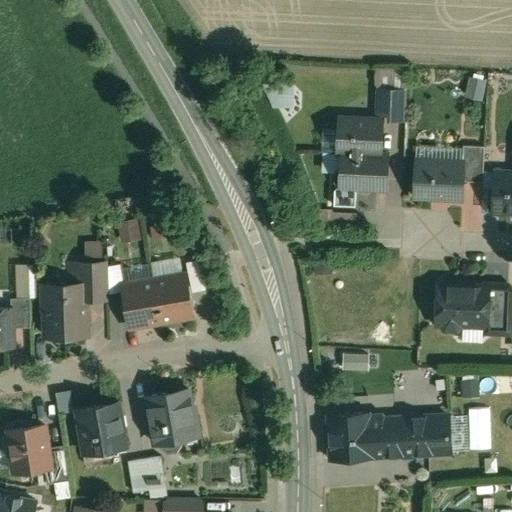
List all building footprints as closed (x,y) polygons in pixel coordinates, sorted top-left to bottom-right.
[(484,96),(487,76),(472,74),(469,94),(484,96)] [(299,104),(298,80),(271,81),(272,105),(299,104)] [(407,88),(378,87),(376,113),(388,114),(388,120),(406,120),(407,88)] [(383,118),(339,116),(337,151),(388,153),(381,152),(383,118)] [(484,145),(464,144),(463,161),(464,161),(463,180),(483,181),(484,145)] [(388,153),(337,151),(338,152),(342,152),(341,166),(335,171),(335,180),(340,186),(387,188),(388,153)] [(463,161),(416,159),(414,196),(462,198),(463,180),(464,161),(463,161)] [(511,171),(503,171),(503,188),(495,187),(494,212),(511,212),(511,171)] [(337,219),(358,222),(359,213),(339,210),(337,219)] [(333,211),(318,211),(320,224),(332,225),(333,211)] [(137,220),(116,223),(118,242),(140,238),(137,220)] [(104,251),(104,238),(88,238),(88,252),(104,251)] [(108,262),(69,263),(69,276),(78,275),(78,284),(85,283),(85,298),(109,298),(108,262)] [(186,274),(154,279),(161,321),(193,315),(186,274)] [(154,279),(123,285),(130,326),(161,321),(154,279)] [(78,284),(45,285),(45,295),(42,298),(42,311),(46,314),(46,335),(86,334),(86,325),(89,322),(88,309),(86,307),(85,298),(85,283),(78,284)] [(485,283),(481,287),(438,285),(437,322),(444,330),(457,331),(466,323),(486,324),(485,332),(510,333),(511,295),(511,288),(508,284),(485,283)] [(31,327),(30,297),(11,297),(11,306),(12,306),(13,327),(31,327)] [(11,306),(0,306),(0,346),(14,346),(13,327),(12,306),(11,306)] [(479,381),(460,382),(462,400),(480,399),(479,381)] [(187,386),(146,394),(155,442),(199,434),(195,413),(192,414),(187,386)] [(71,389),(56,392),(59,411),(74,409),(71,389)] [(118,400),(77,408),(85,453),(126,446),(118,400)] [(431,416),(381,418),(383,455),(450,451),(448,404),(431,405),(431,416)] [(381,418),(369,419),(368,412),(329,415),(331,458),(371,456),(371,455),(383,455),(381,418)] [(45,424),(8,430),(14,471),(20,471),(23,487),(47,484),(45,467),(51,466),(48,447),(45,424)] [(64,445),(48,447),(51,466),(45,467),(47,484),(55,482),(69,480),(64,445)] [(160,455),(144,457),(150,489),(165,486),(160,455)] [(144,457),(128,460),(134,492),(150,489),(144,457)] [(69,480),(55,482),(59,503),(72,500),(69,480)] [(0,511),(34,511),(37,498),(0,490),(0,511)] [(201,511),(202,500),(166,499),(165,511),(201,511)]
